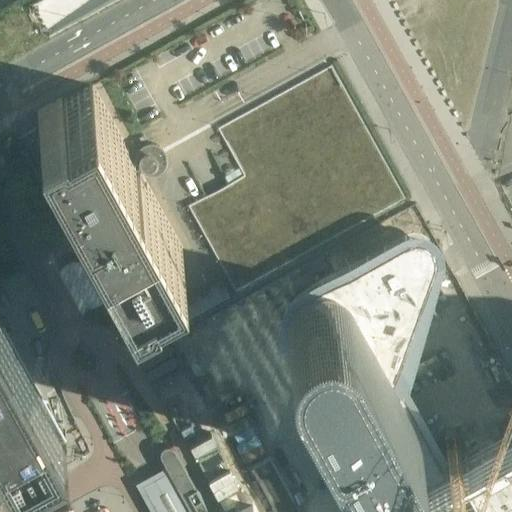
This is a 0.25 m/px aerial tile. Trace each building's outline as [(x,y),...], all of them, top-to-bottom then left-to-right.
[(404,198),(331,65),(218,128),(244,175),(188,205),(203,231),(236,291),(404,198)] [(179,244),(138,171),(140,170),(147,174),(155,174),(162,170),(166,163),(155,144),(147,144),(140,148),(136,154),(136,162),(134,163),(91,85),(63,101),(61,98),(37,111),(131,280),(155,267),(153,264),(181,249),(179,244)] [(31,183),(27,176),(19,180),(23,188),(31,183)] [(46,210),(42,202),(34,207),(38,214),(46,210)] [(511,511),(511,388),(413,209),(181,340),(275,511),(511,511)] [(71,247),(61,230),(51,235),(61,253),(66,250),(71,247)] [(183,321),(229,296),(221,282),(175,307),(183,321)] [(96,291),(74,303),(76,306),(78,309),(80,314),(102,302),(96,291)] [(25,417),(43,407),(0,329),(0,315),(2,315),(0,312),(0,419),(5,428),(25,417)] [(167,330),(161,318),(154,322),(161,333),(167,330)] [(143,360),(142,361),(141,362),(141,363),(140,364),(140,365),(141,365),(141,366),(141,367),(142,368),(143,369),(144,369),(144,370),(145,370),(146,370),(147,370),(148,369),(171,356),(172,356),(172,355),(173,355),(173,354),(174,353),(174,352),(174,351),(174,350),(173,349),(173,348),(172,348),(171,347),(170,347),(169,347),(168,347),(167,347),(143,360)] [(150,372),(149,372),(148,373),(147,374),(147,375),(147,376),(147,377),(147,378),(147,379),(148,379),(148,380),(149,380),(150,381),(151,381),(152,381),(153,381),(154,381),(178,368),(178,367),(179,367),(179,366),(180,366),(180,365),(180,364),(180,363),(180,362),(180,361),(179,361),(179,360),(178,359),(177,359),(176,358),(175,358),(174,358),(174,359),(173,359),(150,372)] [(209,511),(175,449),(173,447),(170,446),(167,445),(166,445),(165,446),(164,446),(163,446),(163,447),(162,447),(162,448),(161,448),(161,449),(160,449),(160,450),(160,451),(159,452),(159,453),(159,454),(159,455),(160,455),(160,456),(160,457),(161,458),(162,460),(165,461),(169,462),(170,461),(171,464),(173,468),(171,469),(168,471),(191,511),(209,511)] [(191,511),(168,471),(171,469),(173,468),(171,464),(135,483),(138,488),(151,511),(191,511)]
